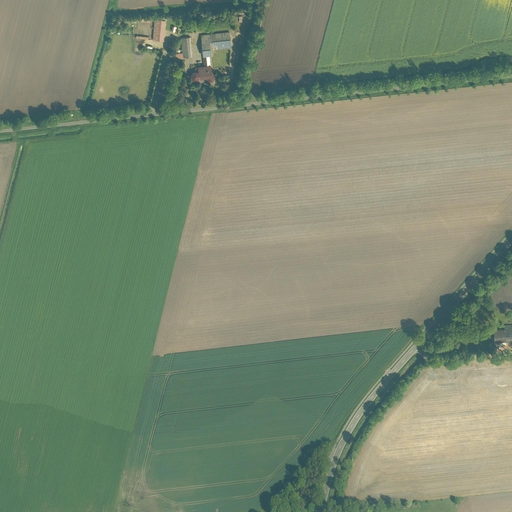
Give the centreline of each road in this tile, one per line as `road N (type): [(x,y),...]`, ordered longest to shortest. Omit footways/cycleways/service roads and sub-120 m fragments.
road 1 (unclassified): [(0,130),(511,75)]
road 2 (tertiary): [(511,239),(353,423),(321,511)]
